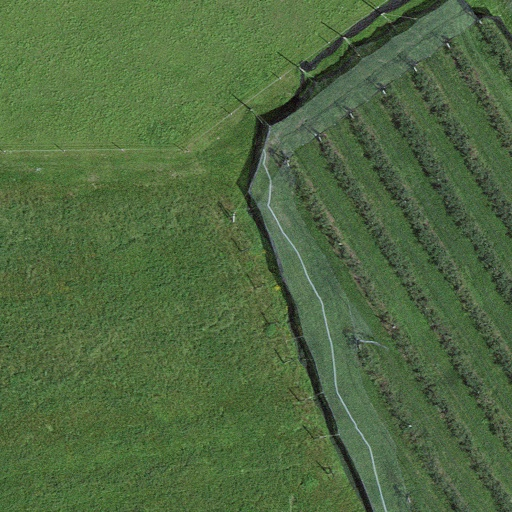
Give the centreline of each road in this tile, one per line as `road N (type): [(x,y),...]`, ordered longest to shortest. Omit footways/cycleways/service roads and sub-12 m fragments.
road 1 (track): [(0,171),(245,171),(274,194),(303,239),(410,511)]
road 2 (track): [(441,0),(277,119),(245,171)]
